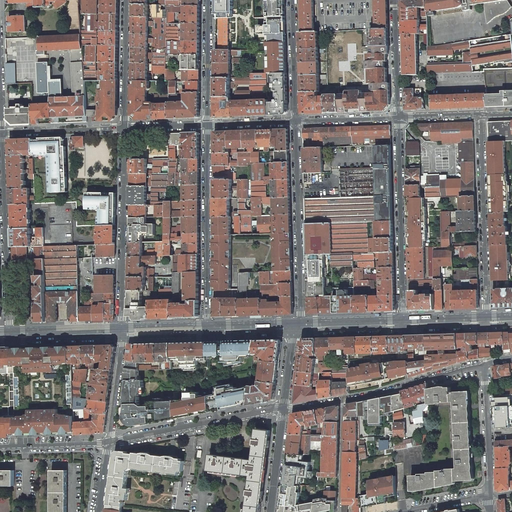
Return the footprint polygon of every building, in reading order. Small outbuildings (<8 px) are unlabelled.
[(7,0),(8,2),(8,4),(10,4),(13,4),(14,4),(17,3),(17,4),(19,4),(19,3),(22,3),(22,4),(24,4),(24,3),(27,3),(27,4),(28,4),(28,3),(32,3),(33,3),(37,3),(37,7),(37,9),(38,8),(39,8),(40,8),(41,8),(43,8),(44,8),(46,8),(47,8),(47,7),(49,7),(50,7),(50,6),(51,5),(51,6),(51,5),(52,2),(53,2),(55,2),(56,3),(57,4),(57,5),(58,5),(59,5),(60,5),(62,3),(62,1),(61,1),(60,0),(7,0)] [(55,2),(53,2),(53,4),(57,9),(67,2),(66,0),(60,0),(61,1),(62,1),(62,3),(60,5),(59,5),(58,5),(57,5),(57,4),(56,3),(55,2)] [(78,0),(80,8),(80,14),(97,14),(97,0),(78,0)] [(102,0),(102,8),(102,10),(102,14),(119,15),(118,0),(102,0)] [(226,0),(221,0),(221,9),(238,9),(237,0),(226,0)] [(267,17),(285,17),(284,0),(266,0),(268,0),(268,3),(266,3),(267,17)] [(301,0),(303,32),(314,32),(314,22),(316,22),(316,19),(314,19),(313,0),(301,0)] [(376,20),(376,29),(388,29),(387,0),(375,0),(376,16),(374,16),(374,20),(376,20)] [(426,0),(409,0),(402,1),(402,8),(418,8),(427,7),(426,0)] [(511,0),(426,0),(427,7),(427,11),(427,12),(459,7),(463,4),(464,11),(467,11),(470,10),(472,10),(471,6),(471,3),(491,0),(511,0),(511,18),(511,19),(510,20),(511,22),(511,21),(511,0)] [(511,6),(508,0),(484,4),(487,24),(489,24),(492,21),(494,19),(496,17),(498,16),(502,15),(505,14),(506,13),(508,11),(510,9),(511,7),(511,6)] [(148,5),(134,4),(134,17),(149,17),(149,13),(149,12),(149,5),(148,5)] [(154,5),(153,5),(154,17),(167,17),(167,6),(167,5),(154,5)] [(180,6),(167,6),(167,17),(167,24),(180,24),(180,14),(180,6)] [(183,6),(180,6),(180,14),(185,14),(185,17),(184,17),(184,19),(185,19),(185,24),(200,24),(200,6),(185,6),(183,6)] [(418,8),(402,8),(403,21),(419,21),(418,8)] [(97,14),(80,14),(81,30),(81,31),(97,31),(97,27),(97,16),(97,14)] [(102,14),(97,14),(97,16),(102,16),(102,25),(101,25),(101,27),(97,27),(97,31),(102,31),(118,32),(119,15),(102,14)] [(26,16),(9,17),(9,32),(26,32),(26,16)] [(154,22),(154,17),(149,17),(134,17),(133,34),(148,35),(148,24),(150,24),(150,21),(154,22)] [(167,17),(154,17),(154,22),(153,35),(167,35),(167,24),(167,17)] [(216,32),(216,48),(231,48),(231,18),(219,18),(219,32),(216,32)] [(419,21),(403,21),(403,34),(417,34),(419,34),(419,30),(428,30),(428,25),(419,25),(419,21)] [(180,24),(167,24),(167,35),(166,41),(180,41),(180,29),(180,24)] [(185,24),(180,24),(180,29),(185,29),(185,34),(184,34),(184,36),(185,36),(185,41),(200,41),(200,24),(185,24)] [(370,29),(371,47),(388,46),(388,29),(376,29),(374,29),(370,29)] [(36,34),(36,38),(37,51),(38,51),(38,55),(46,55),(46,50),(71,49),(74,94),(86,93),(85,81),(84,62),(83,49),(82,49),(81,35),(82,35),(81,31),(81,30),(80,31),(66,32),(66,36),(56,36),(56,35),(56,36),(41,37),(41,34),(36,34)] [(97,31),(81,31),(82,35),(82,45),(87,45),(97,45),(98,45),(97,36),(101,36),(102,36),(102,31),(97,31)] [(118,32),(102,31),(102,36),(101,36),(101,38),(102,38),(102,45),(118,46),(118,32)] [(303,32),(300,32),(301,49),(318,49),(318,32),(314,32),(303,32)] [(148,35),(133,34),(133,48),(148,48),(148,44),(149,44),(149,42),(148,42),(148,35)] [(417,34),(403,34),(403,56),(417,55),(417,44),(418,44),(418,40),(417,40),(417,34)] [(484,72),(484,69),(511,68),(511,37),(511,34),(470,41),(471,48),(471,51),(472,62),(473,72),(484,72)] [(167,35),(153,35),(153,48),(166,48),(166,41),(167,35)] [(180,41),(166,41),(166,48),(166,55),(180,55),(180,41)] [(184,46),(183,46),(183,50),(184,51),(185,51),(185,55),(200,55),(200,41),(185,41),(185,45),(184,45),(184,46)] [(452,44),(453,51),(471,48),(470,41),(452,44)] [(274,73),(287,73),(286,42),(270,42),(270,49),(267,49),(268,73),(272,73),(274,73)] [(97,45),(87,45),(87,62),(96,62),(97,45)] [(118,46),(102,45),(102,55),(101,55),(101,57),(102,57),(102,63),(118,63),(118,46)] [(446,56),(446,45),(437,46),(428,47),(428,56),(446,56)] [(361,91),(346,92),(347,95),(339,95),(340,113),(347,112),(347,109),(358,109),(358,106),(362,106),(362,109),(362,112),(385,111),(390,105),(389,83),(387,83),(384,83),(384,80),(387,80),(387,68),(385,68),(383,68),(383,64),(385,64),(385,61),(387,61),(386,54),(389,54),(388,46),(371,47),(371,54),(368,54),(368,62),(367,62),(367,69),(369,69),(373,69),(373,71),(369,71),(370,84),(373,84),(373,94),(362,94),(361,91)] [(148,48),(133,48),(133,63),(148,63),(148,50),(153,50),(153,48),(148,48)] [(166,48),(153,48),(153,50),(153,60),(152,60),(152,63),(166,64),(166,63),(166,55),(166,48)] [(318,49),(301,49),(301,62),(319,62),(318,49)] [(219,50),(215,50),(215,63),(231,63),(231,59),(231,50),(219,50)] [(250,50),(235,50),(235,54),(247,54),(247,59),(251,59),(251,50),(250,50)] [(463,63),(472,62),(471,51),(463,53),(463,63)] [(180,55),(166,55),(166,63),(180,63),(180,62),(182,62),(182,60),(185,60),(185,65),(178,65),(178,70),(184,70),(200,70),(200,55),(185,55),(180,55)] [(417,61),(404,61),(404,75),(418,75),(418,65),(418,61),(417,61)] [(49,62),(37,62),(38,93),(40,93),(50,92),(51,104),(43,104),(32,105),(33,108),(33,124),(37,124),(39,124),(39,119),(51,118),(52,123),(59,123),(59,118),(83,117),(83,122),(87,122),(87,116),(86,110),(86,96),(67,97),(67,96),(65,96),(66,97),(63,97),(62,81),(51,82),(51,74),(49,74),(49,62)] [(118,80),(118,63),(102,63),(96,62),(87,62),(84,62),(85,81),(102,80),(116,80),(118,80)] [(319,62),(301,62),(302,75),(319,75),(319,62)] [(472,62),(463,63),(454,63),(454,73),(467,72),(473,72),(472,62)] [(148,63),(133,63),(132,81),(147,81),(147,72),(148,63)] [(153,72),(147,72),(147,81),(149,81),(166,81),(166,69),(166,64),(152,63),(152,66),(153,66),(153,72)] [(231,63),(215,63),(215,78),(230,78),(231,78),(231,73),(232,73),(232,71),(231,71),(230,64),(232,64),(232,63),(231,63)] [(251,63),(241,63),(241,78),(251,78),(251,74),(251,63)] [(443,73),(442,63),(428,63),(427,63),(428,74),(431,74),(443,73)] [(454,73),(454,63),(442,63),(443,73),(449,73),(454,73)] [(15,65),(7,65),(7,84),(15,84),(15,65)] [(175,70),(166,69),(166,81),(170,81),(177,81),(179,81),(179,77),(174,77),(175,70)] [(184,74),(183,74),(183,75),(184,75),(184,81),(200,82),(200,70),(184,70),(184,74)] [(467,80),(467,72),(454,73),(449,73),(449,81),(467,80)] [(473,72),(467,72),(467,80),(485,80),(484,72),(473,72)] [(267,97),(267,83),(272,82),(272,73),(268,73),(251,74),(251,78),(251,97),(251,101),(251,116),(269,115),(269,97),(267,97)] [(278,100),(276,100),(273,100),(273,102),(271,102),(270,96),(269,96),(269,97),(269,115),(285,114),(288,112),(287,73),(274,73),(274,88),(277,88),(277,97),(278,98),(278,100)] [(443,73),(431,74),(431,81),(449,81),(449,73),(443,73)] [(319,75),(302,75),(302,92),(318,92),(320,92),(319,79),(326,79),(326,75),(319,75)] [(230,78),(215,78),(215,97),(230,97),(230,88),(230,84),(230,82),(233,82),(237,82),(237,78),(231,78),(230,78)] [(237,88),(237,97),(245,97),(251,97),(251,78),(241,78),(237,78),(237,82),(237,88)] [(100,96),(100,110),(91,110),(90,116),(94,116),(94,119),(113,119),(113,116),(117,116),(117,106),(116,106),(116,102),(117,102),(117,92),(116,92),(116,80),(102,80),(101,90),(101,96),(100,96)] [(147,103),(147,95),(147,89),(148,89),(149,88),(149,81),(147,81),(132,81),(132,96),(132,115),(137,120),(154,119),(154,112),(154,104),(154,103),(147,103)] [(188,86),(188,90),(184,90),(182,90),(182,91),(181,91),(181,93),(200,93),(200,82),(184,81),(184,86),(188,86)] [(414,89),(404,89),(405,110),(425,109),(424,98),(419,98),(419,97),(414,97),(414,89)] [(502,94),(487,94),(487,107),(511,106),(511,90),(502,91),(502,94)] [(318,92),(302,92),(303,114),(326,113),(325,97),(318,97),(318,92)] [(200,118),(200,93),(181,93),(177,93),(170,94),(169,94),(169,99),(169,101),(169,119),(200,118)] [(461,95),(461,94),(457,95),(450,96),(450,108),(469,108),(468,95),(461,95)] [(475,94),(475,95),(468,95),(469,108),(484,107),(483,94),(479,95),(479,94),(475,94)] [(326,113),(340,113),(339,95),(325,96),(325,97),(326,113)] [(439,96),(432,97),(432,109),(450,108),(450,96),(443,96),(443,95),(439,95),(439,96)] [(230,97),(215,97),(215,117),(234,116),(233,103),(230,103),(229,102),(230,102),(230,101),(230,97)] [(237,97),(233,97),(233,103),(234,116),(251,116),(251,101),(245,101),(245,97),(237,97)] [(158,104),(154,104),(154,112),(154,119),(169,119),(169,101),(167,101),(167,104),(161,104),(161,103),(158,103),(158,104)] [(19,109),(8,109),(9,120),(14,125),(33,124),(33,108),(23,108),(23,105),(19,105),(19,109)] [(511,120),(488,122),(488,142),(503,142),(511,141),(511,120)] [(474,143),(473,122),(418,124),(418,131),(431,130),(432,141),(442,140),(442,144),(459,143),(474,143)] [(390,125),(352,127),(353,144),(357,143),(357,146),(376,146),(391,145),(390,125)] [(352,127),(303,129),(303,138),(313,138),(313,145),(353,144),(352,127)] [(288,129),(274,130),(274,146),(274,148),(276,148),(276,146),(278,146),(278,151),(289,151),(288,129)] [(259,130),(244,131),(245,148),(259,147),(259,130)] [(274,130),(259,130),(259,147),(274,146),(274,130)] [(229,131),(215,132),(214,153),(226,153),(225,146),(227,146),(227,148),(229,148),(229,131)] [(244,131),(229,131),(229,148),(230,148),(241,148),(241,152),(245,152),(245,148),(244,131)] [(183,133),(169,134),(169,146),(176,146),(180,146),(179,142),(183,142),(183,133)] [(199,133),(183,133),(183,142),(183,145),(182,145),(182,149),(182,151),(183,151),(183,159),(184,159),(200,159),(200,133),(199,133)] [(85,137),(71,137),(71,151),(75,150),(75,147),(85,147),(85,137)] [(67,173),(66,146),(64,146),(64,138),(33,139),(34,155),(42,154),(42,156),(49,155),(49,174),(67,173)] [(33,139),(9,140),(10,155),(24,155),(27,155),(29,155),(29,156),(30,156),(30,155),(34,155),(33,139)] [(504,147),(503,142),(488,142),(489,180),(491,214),(505,212),(505,213),(511,211),(511,207),(510,208),(510,201),(509,194),(509,193),(509,186),(509,183),(508,183),(507,175),(505,175),(505,169),(506,169),(505,147),(504,147)] [(461,163),(474,162),(474,143),(459,143),(459,163),(461,163)] [(380,221),(393,221),(391,145),(376,146),(376,168),(378,221),(380,221)] [(420,145),(406,145),(406,156),(420,155),(420,145)] [(322,147),(304,148),(304,173),(316,173),(323,173),(322,147)] [(274,151),(271,151),(271,163),(273,163),(289,162),(289,157),(287,157),(287,156),(289,156),(289,151),(278,151),(274,151)] [(241,152),(238,152),(238,158),(238,161),(231,161),(231,166),(237,166),(252,166),(252,163),(252,152),(245,152),(241,152)] [(260,163),(260,152),(252,152),(252,163),(260,163)] [(226,153),(214,153),(214,166),(231,166),(231,161),(230,161),(230,155),(230,153),(228,153),(226,153)] [(24,155),(10,155),(10,167),(24,166),(24,162),(26,162),(26,159),(25,159),(25,157),(24,158),(24,155)] [(170,158),(153,159),(153,164),(151,164),(151,167),(152,168),(153,168),(153,171),(149,171),(149,173),(153,173),(168,173),(169,173),(170,158)] [(176,158),(170,158),(169,173),(177,172),(178,159),(176,158)] [(153,159),(131,160),(131,173),(147,173),(147,169),(148,169),(148,167),(147,167),(147,164),(151,163),(151,164),(153,164),(153,159)] [(200,159),(184,159),(184,164),(183,164),(183,165),(184,165),(184,172),(199,172),(200,159)] [(273,176),(270,176),(270,180),(290,180),(289,162),(273,163),(273,176)] [(461,163),(462,179),(475,178),(474,162),(461,163)] [(260,163),(252,163),(252,166),(252,179),(252,181),(264,180),(264,177),(265,177),(264,163),(260,163)] [(24,166),(10,167),(11,178),(25,177),(25,174),(26,174),(26,170),(26,169),(25,169),(24,166)] [(231,166),(214,166),(214,179),(220,179),(221,177),(225,177),(225,172),(230,172),(231,166)] [(376,168),(351,169),(353,222),(368,222),(377,221),(378,221),(376,168)] [(341,197),(305,199),(306,224),(353,222),(351,169),(340,169),(341,197)] [(407,185),(420,185),(421,185),(420,169),(406,170),(407,185)] [(177,172),(169,173),(168,173),(167,186),(179,185),(179,180),(179,177),(179,172),(177,172)] [(184,172),(179,172),(179,177),(181,177),(183,177),(183,178),(184,178),(184,180),(179,180),(179,185),(184,185),(199,185),(199,172),(184,172)] [(50,193),(67,192),(67,173),(49,174),(50,193)] [(147,173),(131,173),(131,186),(147,186),(150,186),(152,186),(153,186),(153,173),(149,173),(147,173)] [(168,173),(153,173),(153,186),(167,186),(168,173)] [(316,173),(304,173),(305,183),(312,182),(312,175),(316,175),(316,173)] [(425,185),(440,184),(440,176),(427,176),(427,178),(423,178),(423,185),(425,185)] [(447,176),(440,176),(440,184),(441,184),(441,197),(448,197),(447,179),(447,176)] [(25,177),(11,178),(11,189),(25,188),(25,185),(27,185),(27,181),(26,181),(26,180),(25,180),(25,177)] [(462,179),(447,179),(448,197),(459,196),(475,196),(475,178),(462,179)] [(220,179),(214,179),(214,198),(230,198),(232,198),(232,187),(234,187),(234,185),(232,185),(232,179),(220,179)] [(237,180),(235,179),(235,183),(239,183),(239,198),(252,198),(252,181),(252,179),(237,180)] [(264,180),(252,181),(252,198),(262,198),(270,197),(270,196),(270,195),(267,195),(267,184),(264,184),(264,180)] [(290,180),(270,180),(270,184),(273,184),(273,186),(272,186),(272,187),(273,187),(274,196),(270,196),(270,197),(274,197),(290,197),(290,180)] [(425,185),(426,197),(441,197),(441,184),(440,184),(425,185)] [(199,185),(184,185),(184,201),(199,200),(199,185)] [(420,198),(420,185),(407,185),(407,198),(420,198)] [(147,186),(131,186),(131,205),(147,205),(147,194),(148,194),(148,193),(147,193),(147,186)] [(153,186),(152,186),(152,194),(152,205),(155,205),(165,205),(166,201),(167,186),(153,186)] [(11,189),(12,204),(14,204),(30,204),(30,199),(35,199),(35,196),(30,196),(30,188),(25,188),(11,189)] [(116,225),(116,193),(86,193),(86,210),(100,210),(100,217),(99,217),(99,225),(116,225)] [(459,211),(476,211),(475,196),(459,196),(459,211)] [(270,197),(262,198),(262,204),(273,205),(274,205),(274,197),(270,197)] [(290,197),(274,197),(274,205),(274,215),(291,215),(290,197)] [(420,198),(407,198),(409,247),(425,247),(425,241),(427,241),(427,229),(426,229),(425,218),(426,218),(426,207),(424,207),(424,197),(420,198)] [(230,198),(214,198),(214,217),(230,217),(230,213),(230,207),(231,207),(231,204),(230,204),(230,198)] [(239,198),(237,198),(236,208),(239,208),(239,212),(235,212),(233,213),(234,217),(236,217),(253,216),(252,198),(239,198)] [(262,198),(252,198),(253,216),(262,216),(262,204),(262,198)] [(199,200),(184,201),(184,207),(183,207),(183,211),(184,211),(184,217),(199,217),(199,200)] [(76,202),(48,203),(49,246),(72,246),(71,209),(76,209),(76,202)] [(30,204),(14,204),(14,214),(14,220),(14,229),(30,228),(30,223),(32,223),(32,220),(30,220),(30,212),(31,212),(31,208),(30,208),(30,204)] [(147,205),(131,205),(131,218),(147,217),(147,207),(149,207),(149,205),(147,205)] [(165,205),(155,205),(155,217),(165,217),(165,205)] [(459,211),(459,227),(450,227),(450,211),(442,211),(442,232),(450,232),(476,231),(476,211),(459,211)] [(505,226),(505,213),(505,212),(491,214),(492,245),(507,245),(507,226),(505,226)] [(262,216),(253,216),(253,234),(260,234),(271,234),(271,228),(271,215),(268,215),(262,216)] [(274,228),(271,228),(271,234),(274,233),(275,233),(291,233),(291,215),(274,215),(275,226),(274,226),(274,228)] [(253,216),(236,217),(236,235),(253,234),(253,216)] [(147,224),(147,217),(131,218),(130,223),(131,223),(131,224),(132,224),(132,226),(132,230),(130,230),(130,243),(142,242),(142,236),(151,236),(151,234),(155,234),(155,224),(147,224)] [(171,217),(165,218),(165,234),(179,234),(179,228),(171,228),(171,217)] [(199,217),(184,217),(184,224),(183,224),(183,227),(184,227),(184,233),(199,233),(199,217)] [(230,217),(214,217),(214,222),(214,235),(232,235),(232,224),(233,224),(233,222),(232,222),(232,217),(230,217)] [(378,238),(393,238),(393,221),(380,221),(378,221),(377,221),(377,238),(378,238)] [(353,222),(306,224),(306,255),(307,255),(325,254),(332,254),(354,254),(369,253),(368,238),(368,222),(353,222)] [(116,225),(99,225),(99,230),(98,230),(98,240),(99,240),(99,245),(115,244),(115,240),(116,230),(115,230),(115,225),(116,225)] [(14,229),(12,229),(13,247),(24,247),(33,246),(35,246),(44,246),(44,227),(37,228),(37,233),(36,233),(36,236),(32,236),(31,228),(30,228),(14,229)] [(465,246),(477,246),(477,241),(461,242),(461,244),(450,244),(450,232),(442,232),(443,247),(453,247),(465,246)] [(179,234),(165,234),(165,242),(165,245),(171,245),(171,239),(178,239),(178,242),(180,242),(180,245),(184,245),(199,244),(199,239),(199,233),(184,233),(179,234)] [(291,252),(291,233),(275,233),(275,252),(291,252)] [(214,248),(214,259),(214,263),(214,265),(214,279),(214,291),(221,291),(228,291),(228,289),(232,289),(231,258),(232,235),(214,235),(214,248)] [(394,252),(393,238),(378,238),(378,245),(375,246),(375,247),(373,247),(373,246),(373,238),(368,238),(369,253),(394,252)] [(142,242),(130,243),(130,257),(147,256),(147,252),(145,252),(145,254),(142,255),(142,247),(144,247),(144,246),(142,246),(142,242)] [(156,250),(147,250),(147,252),(147,256),(156,256),(164,256),(165,245),(165,242),(156,242),(156,250)] [(115,244),(99,245),(99,258),(115,257),(115,244)] [(199,244),(184,245),(184,250),(184,255),(199,254),(199,249),(199,244)] [(49,246),(44,246),(45,259),(45,275),(47,322),(57,322),(57,302),(69,302),(70,321),(80,321),(79,292),(79,291),(78,261),(78,258),(77,245),(72,246),(49,246)] [(94,245),(77,245),(78,258),(92,258),(92,253),(94,253),(94,245)] [(507,245),(492,245),(493,281),(511,280),(510,252),(508,252),(508,245),(507,245)] [(33,246),(24,247),(24,260),(31,259),(35,259),(45,259),(44,246),(35,246),(35,250),(33,251),(33,246)] [(467,256),(477,256),(477,246),(465,246),(453,247),(453,249),(460,249),(460,259),(467,259),(467,256)] [(24,247),(13,247),(14,260),(24,260),(24,247)] [(425,247),(409,247),(409,279),(434,278),(434,247),(425,247)] [(453,249),(453,247),(443,247),(434,247),(434,278),(434,279),(442,279),(453,278),(453,269),(453,267),(453,249)] [(275,252),(275,271),(276,272),(292,271),(291,252),(275,252)] [(380,268),(394,267),(394,252),(369,253),(354,254),(354,267),(354,269),(375,268),(374,258),(377,258),(379,258),(381,258),(381,261),(379,261),(379,262),(377,262),(376,268),(380,268)] [(184,255),(181,255),(182,273),(187,273),(199,272),(199,263),(199,254),(184,255)] [(308,298),(317,298),(317,295),(321,295),(321,296),(326,296),(325,254),(307,255),(308,298)] [(354,254),(332,254),(332,267),(354,267),(354,254)] [(154,269),(146,269),(147,278),(148,278),(154,278),(173,278),(173,273),(174,255),(171,255),(164,256),(164,265),(156,265),(154,265),(154,269)] [(147,256),(130,257),(130,278),(146,278),(147,278),(146,269),(146,268),(144,268),(144,265),(154,265),(156,265),(156,256),(147,256)] [(45,259),(35,259),(36,275),(45,275),(45,259)] [(375,268),(354,269),(354,281),(369,280),(374,280),(380,280),(394,280),(394,267),(380,268),(380,271),(378,271),(378,275),(376,275),(377,278),(375,278),(375,275),(375,274),(375,268)] [(453,280),(478,279),(478,268),(453,269),(453,278),(453,280)] [(276,273),(275,273),(275,274),(276,274),(276,284),(292,283),(292,271),(276,272),(276,273)] [(199,272),(187,273),(187,301),(199,300),(199,287),(199,272)] [(269,272),(261,272),(261,276),(261,284),(269,284),(269,272)] [(249,273),(239,273),(239,289),(239,293),(246,293),(246,290),(247,290),(247,285),(249,285),(249,273)] [(45,275),(36,275),(37,301),(39,301),(39,302),(36,303),(37,322),(47,322),(45,275)] [(97,283),(96,283),(96,286),(97,286),(97,294),(104,293),(114,293),(115,276),(97,276),(97,283)] [(146,278),(130,278),(130,291),(146,291),(146,283),(147,283),(146,282),(146,278)] [(173,278),(154,278),(154,291),(155,291),(160,291),(159,286),(165,286),(173,286),(173,278)] [(434,278),(409,279),(410,310),(435,310),(434,279),(434,278)] [(443,309),(442,279),(434,279),(435,310),(443,309)] [(472,291),(478,290),(478,279),(453,280),(453,284),(453,287),(466,286),(469,286),(471,286),(472,291)] [(369,280),(354,281),(355,287),(355,289),(370,288),(369,280)] [(380,295),(382,296),(382,297),(380,297),(379,296),(378,296),(370,296),(370,312),(395,311),(394,280),(380,280),(380,293),(380,295)] [(280,302),(280,315),(293,314),(292,283),(276,284),(269,284),(261,284),(261,292),(261,296),(262,298),(277,297),(277,302),(280,302)] [(447,302),(446,302),(446,309),(454,309),(453,287),(453,284),(445,284),(446,290),(447,290),(447,302)] [(173,286),(165,286),(165,290),(165,294),(173,294),(173,286)] [(466,286),(453,287),(454,309),(479,308),(478,290),(472,291),(471,286),(469,286),(469,290),(466,290),(466,286)] [(333,297),(333,313),(355,312),(355,296),(355,289),(355,287),(333,288),(333,296),(333,297)] [(494,308),(511,307),(511,288),(493,289),(494,307),(494,308)] [(228,291),(221,291),(214,291),(214,317),(226,316),(239,316),(239,299),(239,293),(239,289),(232,289),(228,289),(228,291)] [(130,292),(129,292),(129,314),(134,314),(134,319),(151,319),(150,301),(150,295),(150,291),(146,291),(130,291),(130,292)] [(81,292),(79,292),(80,321),(86,321),(94,320),(93,307),(87,307),(85,307),(85,294),(85,292),(81,292)] [(93,292),(85,292),(85,294),(87,294),(87,307),(93,307),(93,294),(93,292)] [(93,307),(94,320),(106,320),(105,304),(105,299),(104,293),(97,294),(93,294),(93,307)] [(360,295),(355,296),(355,312),(370,312),(370,296),(370,295),(365,295),(365,294),(363,294),(363,295),(362,295),(362,294),(360,294),(360,295)] [(251,299),(239,299),(239,316),(251,316),(262,315),(262,303),(261,298),(256,299),(256,296),(251,296),(251,299)] [(317,298),(308,298),(308,314),(333,313),(333,297),(321,297),(321,298),(320,297),(319,297),(319,296),(317,296),(317,298)] [(262,303),(262,315),(271,315),(280,315),(280,302),(277,302),(270,302),(270,300),(264,300),(264,298),(263,298),(263,303),(262,303)] [(109,304),(105,304),(106,320),(114,320),(114,300),(109,300),(109,304)] [(173,300),(150,301),(151,319),(162,318),(173,318),(173,304),(173,301),(173,300)] [(186,303),(173,304),(173,318),(187,318),(199,317),(199,300),(187,301),(187,302),(190,302),(190,305),(186,305),(186,303)] [(490,333),(491,348),(497,348),(497,344),(504,344),(505,344),(503,332),(490,333)] [(505,344),(504,344),(505,354),(510,353),(511,353),(509,332),(503,332),(505,344)] [(470,360),(467,333),(458,334),(459,349),(458,349),(459,354),(459,362),(470,360)] [(479,349),(472,351),(472,344),(479,344),(479,333),(467,333),(470,360),(480,358),(479,349)] [(490,333),(479,333),(479,344),(479,349),(480,358),(491,356),(491,355),(491,348),(490,333)] [(427,354),(428,372),(459,362),(459,354),(448,354),(448,349),(458,349),(459,349),(458,334),(427,335),(427,348),(427,354)] [(389,336),(390,353),(399,353),(399,359),(408,358),(406,335),(389,336)] [(414,348),(427,348),(427,335),(406,335),(408,358),(409,360),(414,360),(414,351),(414,348)] [(374,336),(358,337),(358,353),(374,353),(374,336)] [(374,353),(374,354),(390,353),(389,336),(374,336),(374,353)] [(348,337),(331,338),(332,354),(340,354),(340,349),(348,349),(348,337)] [(358,353),(358,337),(348,337),(348,349),(349,354),(358,353)] [(318,355),(316,338),(303,339),(302,340),(300,357),(316,359),(315,355),(318,355)] [(331,338),(316,338),(318,355),(328,355),(328,361),(332,361),(332,354),(331,338)] [(251,355),(254,355),(256,340),(225,341),(225,357),(228,357),(228,360),(229,365),(244,362),(244,357),(246,357),(246,355),(251,355)] [(280,340),(256,340),(254,355),(261,354),(263,357),(262,360),(279,362),(281,341),(280,340)] [(208,342),(209,360),(222,360),(221,341),(208,342)] [(208,342),(172,343),(173,368),(209,367),(209,365),(209,360),(208,342)] [(137,344),(138,363),(159,362),(159,343),(137,344)] [(172,343),(159,343),(159,362),(167,362),(167,363),(165,363),(164,364),(164,367),(159,367),(160,369),(173,369),(173,368),(172,343)] [(137,344),(129,344),(126,368),(138,369),(138,365),(138,363),(137,344)] [(86,367),(86,369),(88,369),(95,369),(95,363),(100,362),(99,345),(85,346),(85,363),(86,367)] [(114,345),(99,345),(100,362),(102,362),(105,361),(104,366),(104,369),(113,370),(116,352),(116,347),(114,345)] [(71,346),(14,349),(14,366),(20,369),(27,368),(28,375),(57,374),(58,367),(65,367),(72,367),(71,346)] [(85,346),(71,346),(72,363),(77,363),(77,366),(77,370),(81,369),(81,367),(81,365),(82,365),(82,363),(84,363),(85,363),(85,346)] [(14,366),(13,348),(0,348),(0,373),(14,373),(14,366)] [(428,372),(427,354),(417,356),(418,362),(409,363),(410,374),(410,377),(428,372)] [(298,370),(319,373),(319,372),(319,363),(319,359),(316,359),(300,357),(298,370)] [(322,358),(319,358),(319,359),(319,363),(319,372),(324,372),(332,372),(332,377),(341,377),(342,382),(333,383),(333,396),(349,393),(349,386),(349,369),(349,365),(344,366),(332,366),(332,362),(323,363),(323,360),(322,358)] [(262,360),(262,361),(260,380),(276,383),(279,362),(262,360)] [(363,366),(349,369),(349,386),(373,382),(378,381),(377,378),(380,378),(380,380),(404,375),(410,374),(409,363),(409,361),(396,361),(392,362),(392,361),(373,365),(372,363),(363,365),(363,366)] [(511,377),(509,364),(493,366),(495,378),(502,377),(501,376),(506,375),(506,378),(511,377)] [(138,369),(126,368),(125,377),(126,377),(126,380),(124,380),(122,397),(127,398),(127,405),(121,406),(119,424),(119,426),(120,428),(121,428),(122,429),(175,419),(174,416),(174,400),(170,400),(170,402),(164,402),(164,401),(149,401),(149,405),(149,407),(139,408),(139,405),(139,395),(144,395),(144,387),(143,380),(139,380),(138,370),(138,369)] [(86,382),(88,369),(86,369),(81,369),(77,370),(75,381),(81,382),(86,382)] [(96,369),(94,383),(111,386),(113,370),(104,369),(100,369),(99,369),(96,369)] [(296,384),(313,386),(320,386),(320,381),(319,373),(298,370),(296,384)] [(250,390),(248,405),(274,399),(276,383),(260,380),(254,380),(251,379),(250,390)] [(332,380),(320,381),(320,386),(320,390),(320,399),(333,397),(333,396),(333,383),(332,380)] [(75,381),(73,381),(73,397),(81,398),(81,394),(80,391),(81,382),(75,381)] [(92,388),(89,387),(88,391),(92,392),(91,399),(92,399),(109,401),(111,389),(111,386),(94,383),(93,383),(92,388)] [(428,383),(401,391),(402,393),(406,408),(416,405),(416,404),(417,403),(417,402),(428,398),(428,390),(428,383)] [(313,386),(296,384),(294,403),(320,399),(320,390),(313,390),(313,386)] [(224,409),(248,405),(250,390),(249,390),(248,389),(247,388),(247,387),(242,389),(238,390),(238,386),(234,387),(234,385),(223,385),(223,388),(218,389),(217,391),(217,394),(210,395),(210,412),(219,410),(219,406),(223,405),(224,409)] [(455,415),(457,449),(471,449),(468,391),(451,392),(450,388),(437,388),(437,389),(428,390),(428,398),(428,403),(428,404),(438,403),(438,402),(447,402),(455,415)] [(186,399),(174,400),(174,416),(188,416),(199,414),(199,411),(205,411),(205,413),(210,412),(210,395),(202,395),(202,398),(199,398),(199,394),(199,392),(191,392),(191,391),(186,391),(186,399)] [(402,393),(393,395),(393,403),(394,411),(406,408),(402,393)] [(376,399),(367,401),(369,411),(369,412),(379,410),(381,410),(381,409),(380,406),(393,403),(393,395),(393,394),(376,399)] [(109,401),(92,399),(91,404),(90,408),(87,408),(87,404),(87,399),(81,398),(73,397),(75,434),(75,435),(105,433),(106,425),(109,401)] [(346,404),(346,405),(345,421),(352,421),(352,416),(359,416),(358,402),(346,404)] [(417,409),(413,410),(416,423),(429,421),(428,404),(428,403),(418,405),(417,409)] [(338,406),(328,408),(326,419),(339,419),(339,407),(338,406)] [(317,410),(319,424),(319,425),(318,429),(317,435),(325,435),(326,422),(326,419),(328,408),(317,410)] [(317,410),(306,411),(308,424),(308,425),(308,426),(319,425),(319,424),(317,410)] [(15,420),(15,431),(15,435),(74,434),(73,419),(70,419),(68,416),(62,416),(59,416),(58,411),(30,412),(29,418),(21,417),(18,419),(15,420)] [(306,411),(293,414),(290,434),(302,434),(303,425),(307,425),(307,426),(308,425),(308,424),(306,411)] [(15,415),(0,415),(0,435),(15,435),(15,431),(15,420),(15,415)] [(381,417),(374,417),(375,440),(375,457),(382,456),(381,417)] [(345,421),(344,440),(357,440),(357,421),(352,421),(345,421)] [(337,473),(338,446),(339,422),(326,422),(325,435),(317,435),(314,434),(311,434),(309,455),(288,454),(284,484),(286,485),(300,485),(301,485),(318,486),(319,476),(320,472),(337,473)] [(405,423),(394,423),(394,437),(405,436),(405,423)] [(270,430),(257,429),(253,455),(267,457),(270,430)] [(501,433),(495,434),(495,447),(509,446),(511,445),(511,440),(502,441),(501,433)] [(307,434),(302,434),(290,434),(288,454),(309,455),(311,434),(307,434)] [(415,438),(395,442),(395,450),(412,447),(420,445),(419,439),(415,439),(415,438)] [(344,440),(344,452),(356,452),(357,447),(360,447),(360,446),(360,440),(357,440),(344,440)] [(509,446),(495,447),(497,489),(500,491),(511,488),(511,481),(510,482),(509,474),(510,474),(510,467),(510,463),(511,463),(511,451),(509,451),(509,446)] [(471,449),(457,449),(458,468),(455,469),(456,480),(472,480),(471,449)] [(114,457),(114,462),(113,464),(115,464),(114,469),(113,469),(112,476),(128,478),(129,467),(132,467),(134,454),(127,453),(127,452),(122,451),(122,453),(119,452),(116,454),(116,457),(114,457)] [(147,469),(152,470),(152,471),(156,472),(158,456),(154,455),(154,456),(149,455),(150,453),(142,452),(141,453),(141,454),(134,453),(134,454),(132,467),(132,468),(136,469),(136,468),(141,468),(141,470),(147,470),(147,469)] [(356,452),(344,452),(344,467),(343,498),(357,498),(358,459),(357,459),(357,452),(356,452)] [(228,456),(210,454),(208,470),(226,473),(228,456)] [(267,457),(253,455),(253,459),(246,459),(244,475),(251,476),(250,480),(264,482),(267,457)] [(177,457),(169,456),(169,458),(165,458),(165,457),(158,456),(156,472),(160,472),(160,471),(164,471),(164,474),(170,475),(170,474),(170,472),(180,474),(180,471),(183,472),(185,461),(181,461),(182,459),(178,459),(178,458),(177,457)] [(246,459),(228,456),(226,473),(231,473),(244,475),(246,459)] [(445,470),(437,471),(437,472),(438,485),(447,484),(447,483),(456,483),(456,480),(455,469),(445,469),(445,470)] [(14,470),(0,470),(0,485),(14,486),(14,470)] [(66,511),(67,470),(51,470),(51,511),(66,511)] [(419,475),(411,476),(412,490),(421,489),(421,488),(429,488),(429,487),(438,486),(438,485),(437,472),(428,472),(428,474),(419,474),(419,475)] [(111,486),(109,498),(108,504),(123,506),(124,506),(124,502),(123,502),(123,499),(128,500),(129,488),(126,488),(128,478),(112,476),(111,480),(113,480),(113,484),(112,486),(111,486)] [(370,481),(373,494),(361,496),(361,498),(361,508),(382,504),(382,502),(387,501),(387,497),(386,494),(396,492),(396,476),(370,481)] [(264,482),(250,480),(249,492),(247,505),(261,507),(264,482)] [(212,511),(215,487),(194,484),(189,511),(212,511)] [(314,511),(315,509),(316,501),(311,502),(299,505),(300,496),(300,492),(299,491),(300,485),(286,485),(282,511),(314,511)] [(336,511),(337,491),(325,490),(325,497),(316,499),(316,501),(314,511),(336,511)] [(310,500),(302,502),(302,496),(300,496),(299,505),(311,502),(310,500)] [(357,498),(343,498),(342,511),(346,511),(347,504),(353,504),(353,511),(361,511),(361,508),(361,498),(357,498)] [(506,511),(505,499),(498,500),(498,511),(506,511)]
